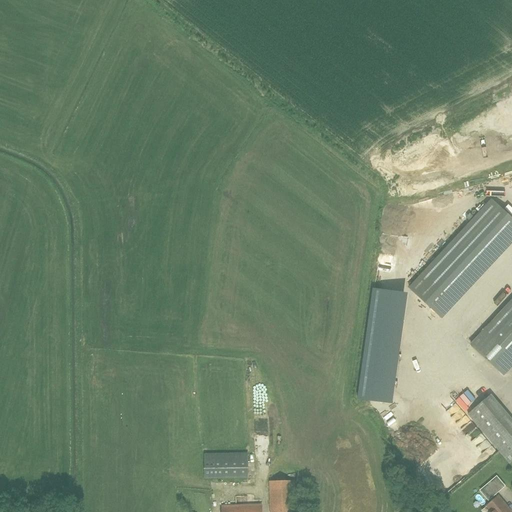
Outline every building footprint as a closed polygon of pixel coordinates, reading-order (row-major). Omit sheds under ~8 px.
[(417,274),(407,285),(441,317),(455,301),(470,301),(479,309),(488,309),(473,325),(473,334),(466,341),(477,351),(473,355),(479,361),(483,357),(501,374),(511,361),(511,261),(497,262),(497,255),(511,239),(511,214),(503,206),(488,199),(433,257),(430,263),(417,264),(417,274)] [(420,213),(420,227),(425,227),(426,200),(410,199),(409,213),(420,213)] [(470,381),(466,384),(471,394),(475,391),(470,381)] [(511,417),(488,391),(464,413),(507,461),(511,456),(511,417)] [(456,410),(460,407),(452,396),(448,399),(456,410)] [(393,400),(386,405),(389,410),(397,406),(393,400)] [(436,413),(431,418),(440,427),(445,422),(436,413)] [(251,429),(262,429),(261,416),(250,417),(251,429)] [(201,450),(202,475),(246,473),(245,449),(201,450)] [(289,510),(289,477),(266,477),(266,510),(289,510)] [(498,497),(481,511),(482,511),(511,511),(498,497)]
